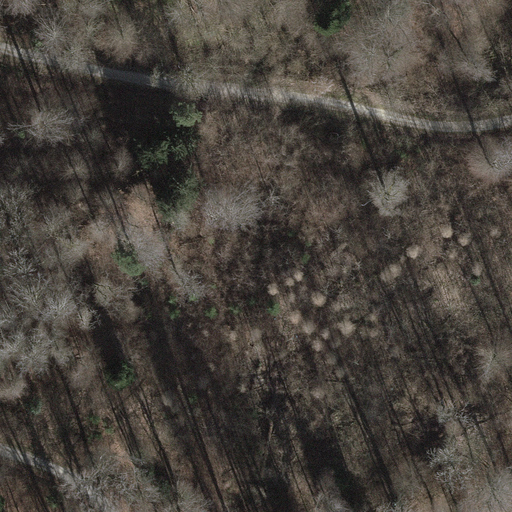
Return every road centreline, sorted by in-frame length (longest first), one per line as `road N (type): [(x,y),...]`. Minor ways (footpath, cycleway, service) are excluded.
road 1 (track): [(0,43),(331,101),(417,125),(511,118)]
road 2 (track): [(104,511),(0,446)]
